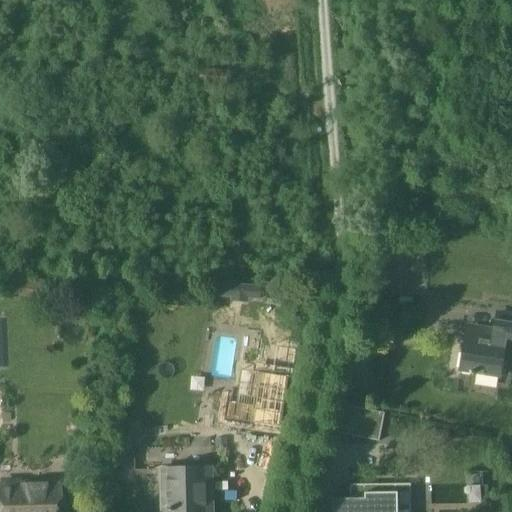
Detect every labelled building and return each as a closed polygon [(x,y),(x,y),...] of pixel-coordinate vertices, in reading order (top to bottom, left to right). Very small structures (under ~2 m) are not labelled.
[(199,85),(227,86),(228,71),(201,69),(199,85)] [(8,294),(42,301),(46,281),(11,274),(8,294)] [(217,283),(217,299),(260,300),(260,284),(217,283)] [(511,315),(494,312),(489,342),(466,338),(460,371),(500,378),(505,346),(511,346),(511,315)] [(248,412),(275,417),(281,380),(254,376),(248,412)] [(333,431),(378,440),(378,442),(379,442),(385,413),(337,404),(332,432),(333,433),(333,431)] [(212,511),(212,468),(161,470),(162,511),(212,511)] [(58,511),(58,484),(4,486),(5,511),(58,511)] [(350,499),(332,499),(332,511),(409,511),(398,511),(398,486),(411,486),(410,484),(350,485),(350,499)]
